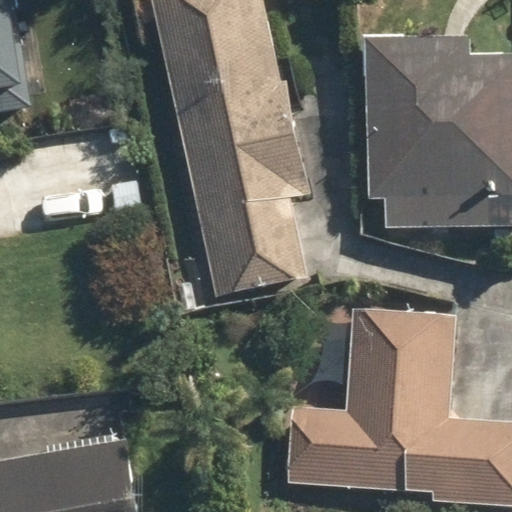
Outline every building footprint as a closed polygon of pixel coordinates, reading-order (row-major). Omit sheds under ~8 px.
[(0,0),(0,100),(48,93),(33,0),(0,0)] [(301,197),(330,191),(307,78),(300,79),(284,0),(165,0),(226,302),(318,284),(301,197)] [(500,36),(387,35),(385,231),(511,231),(511,53),(500,54),(500,36)] [(469,308),(370,300),(361,407),(294,402),(288,482),(511,500),(511,420),(460,417),(469,308)] [(163,511),(152,443),(0,466),(0,511),(163,511)]
